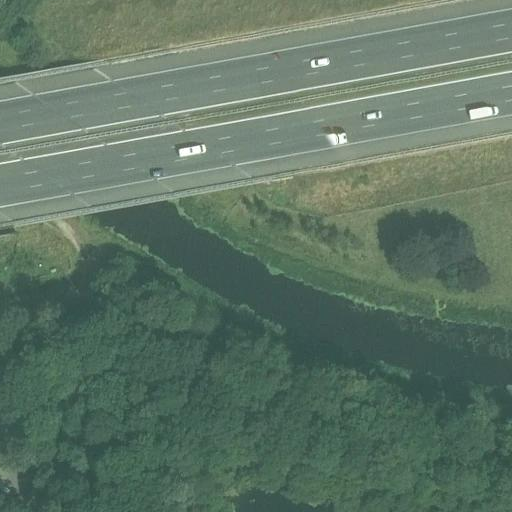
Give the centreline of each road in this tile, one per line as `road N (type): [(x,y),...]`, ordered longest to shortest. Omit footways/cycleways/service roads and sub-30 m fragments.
road 1 (motorway): [(0,186),(511,92)]
road 2 (motorway): [(511,29),(0,122)]
road 3 (residential): [(38,511),(0,394)]
